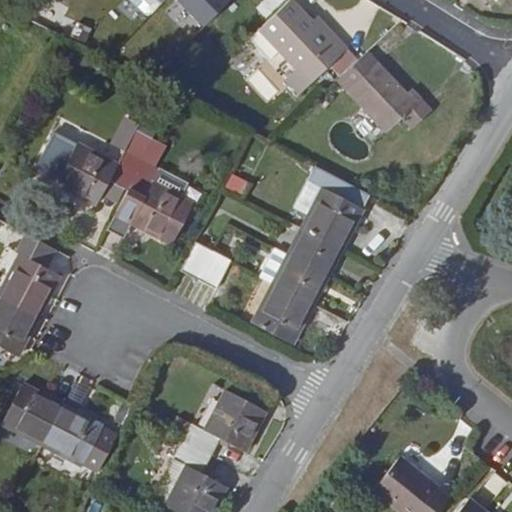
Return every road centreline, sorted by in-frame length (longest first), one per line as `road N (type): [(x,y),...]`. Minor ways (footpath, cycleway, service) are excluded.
road 1 (residential): [(99,336),(123,295),(324,404)]
road 2 (residential): [(421,247),(324,404)]
road 3 (residential): [(511,86),(421,247)]
road 4 (residential): [(511,425),(456,379),(450,355),(486,278)]
road 5 (residential): [(399,0),(511,75)]
road 6 (residential): [(324,404),(257,511)]
